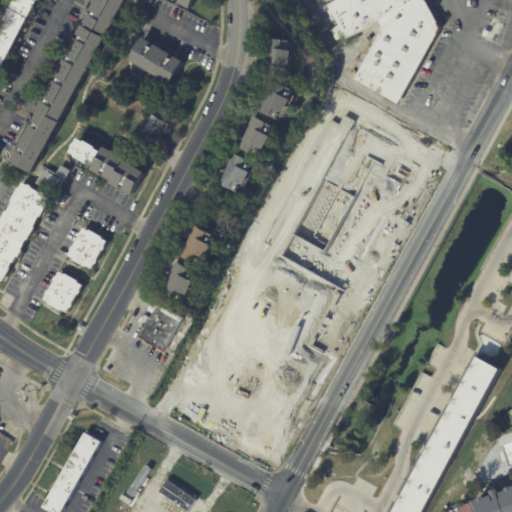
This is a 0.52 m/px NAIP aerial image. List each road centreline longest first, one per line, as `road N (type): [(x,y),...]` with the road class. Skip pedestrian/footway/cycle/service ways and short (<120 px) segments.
road 1 (tertiary): [(0,502),(226,101),(242,46),(242,0)]
road 2 (tertiary): [(511,76),(284,496)]
road 3 (tertiary): [(129,408),(284,496)]
